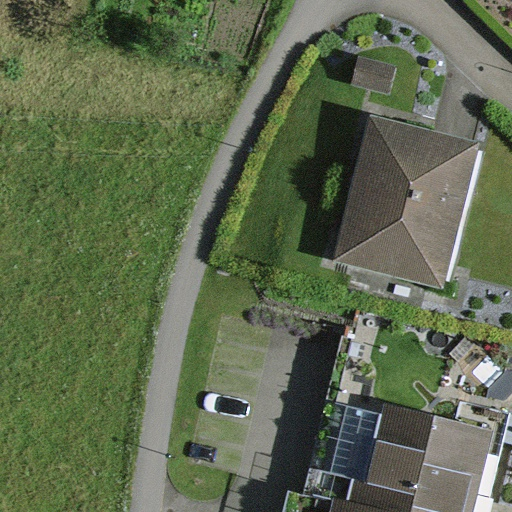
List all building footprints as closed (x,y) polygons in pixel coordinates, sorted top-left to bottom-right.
[(305,78),(301,108),(371,116),(375,86),(305,78)] [(477,156),(373,129),(335,270),(439,298),(477,156)] [(392,381),(386,403),(430,415),(436,392),(392,381)] [(341,406),(320,502),(363,511),(469,511),(486,438),(341,406)] [(363,511),(320,502),(291,496),(286,511),(363,511)]
